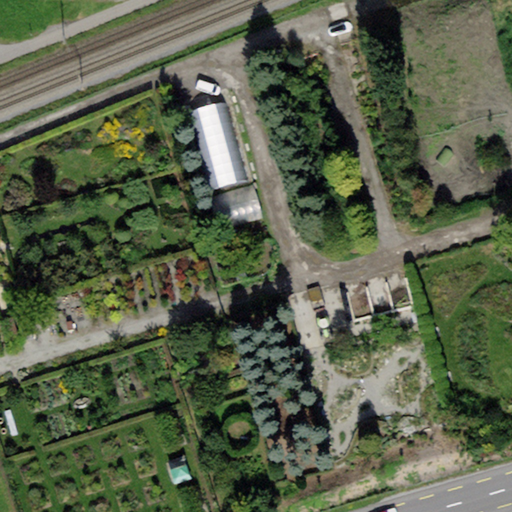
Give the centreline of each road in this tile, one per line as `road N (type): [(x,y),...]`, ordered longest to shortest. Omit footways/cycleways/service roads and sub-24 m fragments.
road 1 (track): [(0,368),(511,220)]
road 2 (track): [(396,254),(322,18),(192,66)]
road 3 (track): [(144,0),(6,55)]
